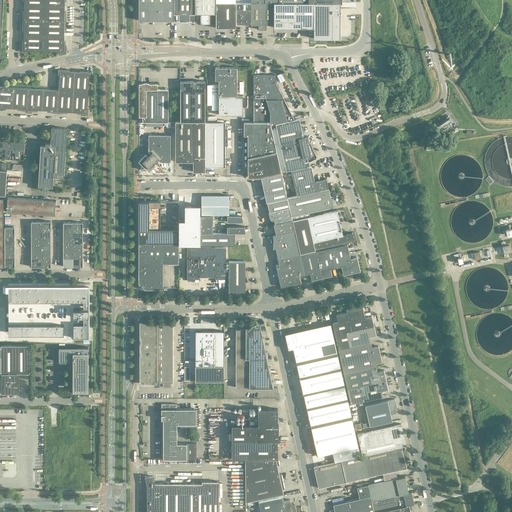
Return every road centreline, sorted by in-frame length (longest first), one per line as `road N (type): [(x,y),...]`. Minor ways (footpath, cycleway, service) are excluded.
road 1 (primary): [(113,54),(113,503)]
road 2 (primary): [(125,319),(125,53)]
road 3 (unclassified): [(315,113),(356,138),(440,104),(442,79),(416,0)]
road 4 (unclassified): [(431,511),(380,284)]
road 5 (unclassified): [(267,310),(243,188),(135,185)]
road 6 (unclassified): [(313,511),(267,310)]
road 7 (unclassified): [(380,284),(315,113)]
road 8 (unclassified): [(287,59),(273,52),(125,53)]
road 9 (unknown): [(32,121),(33,187),(76,192),(76,209),(61,215)]
road 10 (unclassified): [(136,511),(135,395),(124,379)]
road 11 (primary): [(124,503),(124,379)]
road 12 (unclassified): [(366,0),(362,47),(287,59)]
